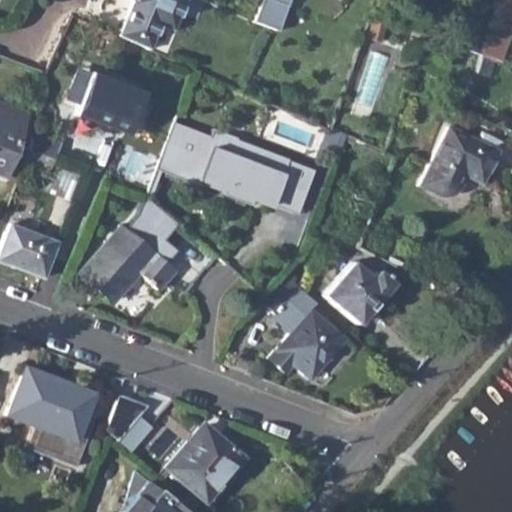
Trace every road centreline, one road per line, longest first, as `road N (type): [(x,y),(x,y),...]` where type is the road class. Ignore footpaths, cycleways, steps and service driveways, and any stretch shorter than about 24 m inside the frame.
road 1 (residential): [(0,308),(361,451)]
road 2 (residential): [(511,291),(361,451)]
